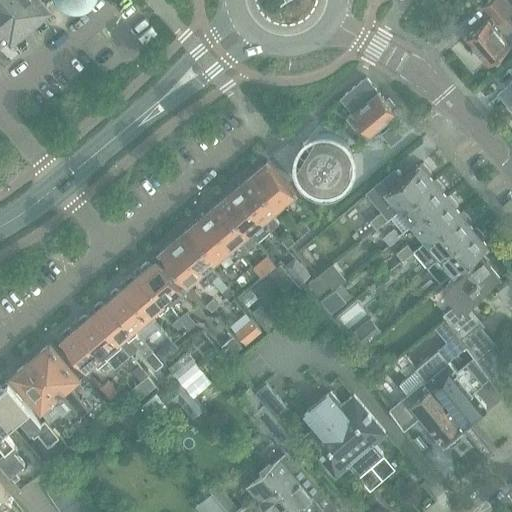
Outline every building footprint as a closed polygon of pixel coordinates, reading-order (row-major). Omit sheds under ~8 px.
[(40,0),(0,0),(0,35),(2,34),(7,39),(46,6),(40,0)] [(496,23),(511,9),(504,0),(489,0),(482,6),(496,23)] [(488,64),(508,47),(485,20),(465,37),(488,64)] [(395,107),(397,105),(390,96),(387,98),(378,88),(377,89),(366,75),(340,97),(352,111),(347,118),(354,127),(359,123),(368,134),(397,109),(395,107)] [(390,143),(402,133),(392,122),(381,132),(390,143)] [(343,186),(346,184),(349,183),(352,181),(354,179),(356,176),(358,174),(359,171),(361,168),(362,165),(362,162),(362,158),(362,155),(362,152),(361,149),(360,146),(358,143),(356,141),(354,138),(352,136),(350,134),(347,132),(344,131),(341,130),(338,129),(335,129),(331,129),(328,129),(325,130),(322,131),(319,132),(316,134),(314,135),(312,138),(309,140),(308,143),(306,146),(305,148),(304,152),(303,155),(303,158),(303,161),(304,164),(305,167),(306,170),(307,173),(309,176),(311,178),(313,180),(316,182),(319,184),(322,185),(325,187),(328,187),(331,188),(334,188),(337,187),(340,187),(343,186)] [(266,159),(249,173),(277,206),(285,200),(288,203),(297,196),(266,159)] [(384,190),(399,208),(434,178),(433,177),(428,171),(430,169),(422,160),(421,162),(419,160),(384,190)] [(270,212),(277,206),(249,173),(235,186),(270,228),(278,222),(270,212)] [(435,175),(433,177),(434,178),(399,208),(412,224),(448,194),(447,193),(441,187),(443,185),(435,175)] [(235,186),(220,198),(247,231),(255,241),(270,228),(235,186)] [(449,192),(447,193),(448,194),(412,224),(425,240),(461,210),(460,209),(454,202),(456,201),(449,192)] [(239,238),(247,231),(220,198),(204,211),(240,254),(248,248),(239,238)] [(427,266),(439,256),(475,226),(474,225),(468,218),(470,217),(462,207),(460,209),(461,210),(425,240),(414,249),(414,250),(427,266)] [(370,218),(377,226),(388,217),(381,209),(370,218)] [(204,211),(189,224),(216,257),(225,267),(240,254),(204,211)] [(311,226),(305,220),(298,225),(304,232),(311,226)] [(210,263),(216,257),(189,224),(174,237),(210,279),(218,273),(210,263)] [(476,224),(474,225),(475,226),(439,256),(451,271),(487,241),(481,234),(483,233),(476,224)] [(383,235),(390,242),(401,233),(394,225),(383,235)] [(296,239),(290,233),(283,238),(289,245),(296,239)] [(203,285),(210,279),(174,237),(159,249),(187,282),(195,275),(203,285)] [(403,259),(414,250),(414,249),(408,242),(397,251),(403,259)] [(447,318),(435,328),(447,342),(438,349),(447,361),(448,360),(466,346),(466,347),(473,356),(490,377),(492,379),(498,374),(511,363),(497,344),(498,343),(495,340),(494,341),(485,331),(481,327),(484,325),(468,304),(500,277),(480,254),(443,285),(456,301),(442,313),(447,318)] [(270,256),(262,262),(265,265),(269,270),(276,264),(270,256)] [(139,270),(138,271),(163,301),(179,287),(154,257),(147,263),(144,262),(138,267),(139,270)] [(300,261),(287,272),(298,284),(310,273),(300,261)] [(244,270),(238,276),(243,283),(250,277),(244,270)] [(123,283),(122,284),(148,314),(163,301),(138,271),(131,277),(128,275),(122,280),(123,283)] [(320,272),(308,281),(318,293),(330,284),(320,272)] [(107,297),(132,327),(133,326),(148,314),(122,284),(115,290),(112,289),(107,294),(107,297)] [(228,284),(220,291),(226,298),(228,296),(234,291),(228,284)] [(336,287),(320,300),(330,313),(346,300),(336,287)] [(250,288),(241,296),(248,305),(258,297),(250,288)] [(153,350),(133,326),(132,327),(107,297),(100,303),(97,302),(91,306),(92,310),(91,311),(116,340),(117,339),(124,334),(144,357),(153,350)] [(212,298),(205,303),(211,310),(218,305),(212,298)] [(356,304),(338,319),(348,331),(366,316),(356,304)] [(130,354),(117,339),(116,340),(91,311),(85,316),(82,315),(76,320),(76,323),(76,324),(100,354),(102,352),(115,367),(130,354)] [(186,311),(179,317),(184,323),(189,329),(196,323),(186,311)] [(179,317),(172,322),(178,329),(184,323),(179,317)] [(251,318),(235,331),(246,344),(261,331),(251,318)] [(370,318),(348,336),(359,349),(381,331),(370,318)] [(109,364),(100,354),(76,324),(69,329),(66,328),(60,333),(61,336),(59,338),(84,368),(93,360),(101,371),(109,364)] [(170,339),(155,352),(156,354),(163,362),(178,349),(173,342),(170,339)] [(49,343),(31,358),(80,414),(87,408),(67,384),(77,376),(49,343)] [(438,349),(416,367),(426,379),(433,388),(448,406),(449,405),(463,423),(485,405),(448,360),(447,361),(438,349)] [(187,351),(168,367),(180,381),(193,397),(212,382),(187,351)] [(72,420),(80,414),(31,358),(12,374),(42,410),(43,409),(49,416),(60,406),(72,420)] [(492,379),(491,380),(499,389),(506,384),(498,374),(492,379)] [(141,381),(132,388),(140,398),(155,385),(147,375),(141,381)] [(108,379),(100,386),(110,398),(118,391),(108,379)] [(426,379),(389,408),(405,427),(422,414),(442,440),(444,438),(447,441),(452,442),(459,436),(459,431),(456,428),(463,423),(449,405),(448,406),(433,388),(426,379)] [(5,381),(0,384),(0,412),(11,425),(19,418),(31,432),(34,435),(38,432),(48,444),(59,436),(45,419),(40,423),(37,419),(5,381)] [(203,410),(193,397),(180,381),(161,397),(169,408),(178,400),(193,418),(203,410)] [(266,383),(255,392),(276,416),(287,407),(266,383)] [(239,396),(253,413),(283,449),(294,439),(251,387),(239,396)] [(347,465),(357,477),(383,455),(373,443),(385,433),(354,395),(342,405),(334,395),(307,417),(315,427),(303,437),(335,475),(347,465)] [(0,412),(0,448),(3,452),(0,455),(0,466),(9,477),(10,476),(15,472),(24,464),(14,452),(17,449),(3,432),(11,425),(0,412)] [(286,452),(259,475),(273,491),(280,485),(287,493),(302,511),(340,511),(309,475),(297,460),(295,462),(286,452)] [(15,472),(10,476),(15,482),(19,478),(15,472)] [(239,508),(235,511),(302,511),(287,493),(280,485),(273,491),(259,475),(258,475),(248,483),(257,494),(239,508)] [(48,490),(55,500),(76,486),(69,476),(48,490)] [(216,480),(207,488),(211,493),(223,507),(232,499),(216,480)] [(0,505),(0,501),(8,495),(0,485),(0,505)] [(55,500),(62,510),(82,496),(76,486),(55,500)] [(201,511),(227,511),(223,507),(211,493),(196,505),(201,511)] [(62,510),(63,511),(80,511),(89,506),(82,496),(62,510)]
